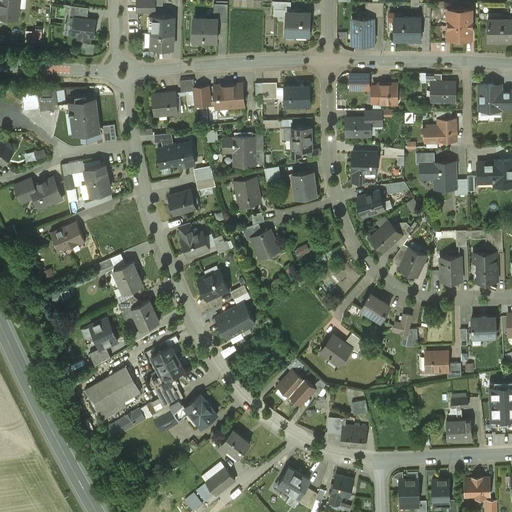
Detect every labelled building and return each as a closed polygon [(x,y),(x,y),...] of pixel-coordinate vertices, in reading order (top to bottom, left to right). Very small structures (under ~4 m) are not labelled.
[(19,0),(0,0),(0,16),(17,18),(17,14),(19,14),(20,13),(20,9),(19,8),(18,8),(19,0)] [(154,0),(136,0),(137,11),(155,11),(154,0)] [(291,1),(274,0),(274,15),(286,16),(287,10),(290,10),(291,1)] [(384,1),(365,0),(365,13),(372,13),(372,16),(374,16),(384,16),(384,1)] [(431,1),(423,1),(423,16),(431,16),(431,1)] [(228,3),(215,2),(214,18),(217,18),(217,21),(227,21),(228,3)] [(89,6),(71,4),(70,15),(74,15),(87,16),(89,6)] [(472,8),(448,8),(447,37),(471,37),(472,8)] [(290,10),(287,10),(286,16),(286,33),(287,33),(287,30),(296,31),(296,32),(309,32),(308,34),(309,34),(310,11),(290,10)] [(365,16),(352,15),(352,42),(374,42),(374,16),(372,16),(372,13),(365,13),(365,16)] [(87,16),(74,15),(72,34),(79,35),(79,36),(87,37),(87,36),(94,37),(96,18),(87,16)] [(175,16),(152,15),(151,47),(173,47),(175,16)] [(420,15),(402,15),(402,19),(394,19),(394,38),(421,37),(420,15)] [(214,18),(194,17),(193,38),(194,38),(194,36),(203,36),(203,38),(205,38),(205,36),(216,37),(216,39),(217,39),(217,21),(217,18),(214,18)] [(511,18),(488,18),(488,39),(511,39),(511,18)] [(36,24),(36,29),(26,29),(26,42),(43,42),(43,24),(36,24)] [(296,31),(287,30),(287,33),(286,33),(284,34),(284,37),(285,38),(294,39),(296,37),(296,32),(296,31)] [(88,41),(86,50),(93,52),(95,43),(88,41)] [(368,72),(350,72),(350,89),(368,89),(368,72)] [(441,73),(425,73),(425,81),(433,81),(441,81),(441,73)] [(194,78),(180,79),(181,91),(195,90),(194,86),(194,78)] [(441,81),(433,81),(433,100),(435,100),(437,102),(444,102),(446,100),(455,100),(455,90),(454,90),(455,81),(441,81)] [(276,82),(262,82),(262,94),(262,95),(262,98),(277,98),(276,82)] [(397,82),(380,82),(380,85),(372,85),(372,90),(370,92),(370,99),(372,102),(382,102),(397,102),(397,82)] [(242,83),(217,85),(217,86),(215,88),(215,93),(217,95),(217,97),(218,97),(219,106),(244,104),(242,83)] [(501,83),(479,84),(479,108),(481,108),(494,108),(501,108),(501,107),(511,107),(511,89),(501,89),(501,83)] [(310,104),(310,84),(284,85),(284,104),(299,104),(299,103),(309,103),(309,104),(310,104)] [(56,86),(37,85),(40,106),(58,103),(56,86)] [(208,85),(194,86),(195,90),(196,104),(209,103),(208,85)] [(175,91),(155,93),(156,104),(153,106),(154,110),(156,112),(157,114),(177,112),(175,91)] [(95,97),(72,100),(77,132),(99,129),(95,97)] [(381,108),(365,108),(365,116),(370,116),(370,120),(381,120),(381,108)] [(452,110),(433,110),(433,119),(437,119),(437,118),(452,118),(452,110)] [(365,116),(346,117),(346,135),(370,135),(370,120),(370,116),(365,116)] [(281,118),(263,118),(263,127),(281,126),(281,118)] [(452,118),(437,118),(437,119),(438,129),(428,130),(427,128),(426,127),(425,127),(424,127),(423,127),(423,128),(422,128),(422,129),(422,130),(422,131),(423,132),(424,133),(425,133),(425,141),(439,141),(438,139),(456,139),(456,118),(452,118)] [(106,140),(117,138),(115,122),(103,124),(106,140)] [(311,125),(291,126),(292,148),(292,149),(300,149),(308,148),(311,148),(311,125)] [(206,128),(207,139),(218,139),(217,127),(206,128)] [(171,132),(154,133),(155,141),(163,140),(164,146),(174,144),(173,139),(169,139),(168,132),(171,132)] [(263,133),(252,133),(252,136),(253,136),(254,149),(264,149),(263,133)] [(252,136),(234,136),(234,137),(223,138),(224,149),(234,149),(234,163),(254,163),(254,149),(253,136),(252,136)] [(14,148),(0,138),(0,159),(4,162),(14,148)] [(190,141),(174,144),(177,163),(184,162),(185,165),(195,164),(190,141)] [(164,146),(157,147),(161,166),(177,163),(174,144),(164,146)] [(404,148),(384,146),(384,155),(398,155),(404,155),(404,148)] [(376,151),(353,150),(352,171),(354,171),(353,180),(363,180),(363,171),(376,171),(376,151)] [(434,152),(416,152),(416,157),(421,157),(421,162),(434,162),(434,161),(434,152)] [(511,158),(494,159),(494,161),(477,162),(478,182),(479,182),(478,179),(494,179),(494,185),(511,184),(511,158)] [(434,161),(434,162),(421,162),(420,162),(420,177),(435,177),(435,188),(455,187),(456,187),(455,178),(455,161),(434,161)] [(105,163),(84,168),(90,194),(110,189),(107,178),(108,177),(105,163)] [(279,165),(264,167),(266,181),(281,178),(279,165)] [(211,169),(194,173),(196,180),(213,177),(211,169)] [(313,170),(292,172),(295,197),(316,194),(313,170)] [(256,175),(235,179),(235,180),(236,180),(241,204),(240,204),(240,205),(261,201),(261,200),(259,200),(257,185),(258,185),(256,175)] [(475,175),(467,175),(467,178),(468,190),(475,190),(475,175)] [(31,176),(14,183),(20,196),(32,191),(30,185),(34,184),(31,176)] [(34,184),(30,185),(32,191),(39,207),(62,197),(53,176),(34,184)] [(213,177),(196,180),(198,188),(215,185),(213,177)] [(467,178),(455,178),(456,187),(455,187),(455,194),(468,193),(468,190),(467,190),(467,178)] [(405,180),(387,183),(388,190),(409,187),(405,180)] [(191,188),(168,195),(173,213),(196,207),(193,197),(191,188)] [(378,190),(356,196),(362,215),(384,208),(378,190)] [(263,211),(251,213),(253,224),(259,222),(265,220),(263,211)] [(76,221),(68,224),(67,223),(63,225),(72,244),(79,242),(81,242),(85,240),(76,219),(75,219),(76,221)] [(399,231),(389,219),(371,236),(384,250),(395,240),(402,234),(399,231)] [(203,230),(192,234),(190,227),(192,227),(190,220),(178,224),(182,237),(182,238),(188,255),(209,247),(203,230)] [(253,224),(242,227),(247,239),(254,236),(263,232),(259,222),(253,224)] [(60,226),(59,228),(52,231),(51,230),(50,230),(59,251),(64,249),(65,247),(72,244),(63,225),(60,226)] [(410,234),(404,227),(399,231),(402,234),(395,240),(401,246),(410,234)] [(495,228),(466,229),(467,237),(487,236),(487,247),(496,247),(495,228)] [(263,232),(254,236),(259,248),(262,246),(266,255),(279,249),(275,240),(275,238),(275,237),(274,236),(273,235),(270,229),(263,232)] [(467,237),(466,229),(458,229),(459,245),(467,245),(467,237)] [(222,234),(213,238),(216,244),(224,241),(222,234)] [(224,241),(216,244),(219,252),(230,248),(227,240),(224,241)] [(298,255),(311,250),(307,242),(295,248),(298,255)] [(426,254),(409,246),(407,252),(401,265),(400,267),(417,275),(426,254)] [(399,249),(391,261),(401,265),(407,252),(399,249)] [(497,252),(474,252),(474,261),(476,261),(476,278),(475,278),(475,279),(498,278),(498,277),(497,277),(496,259),(497,259),(497,252)] [(460,254),(440,255),(441,280),(461,279),(460,254)] [(111,256),(94,263),(98,271),(114,264),(111,256)] [(132,260),(113,268),(124,292),(143,284),(132,260)] [(219,267),(198,277),(208,298),(229,288),(219,267)] [(244,283),(231,290),(234,297),(247,290),(244,283)] [(390,304),(371,292),(362,307),(381,319),(390,304)] [(134,295),(119,302),(122,309),(130,305),(131,307),(138,304),(134,295)] [(138,304),(131,307),(141,329),(160,321),(150,299),(138,304)] [(244,301),(229,309),(240,330),(255,322),(244,301)] [(229,309),(216,316),(227,337),(240,330),(229,309)] [(403,313),(401,322),(396,320),(394,329),(408,332),(409,327),(410,327),(411,317),(412,315),(403,313)] [(495,315),(471,316),(472,333),(480,333),(480,334),(496,333),(495,315)] [(118,340),(108,316),(106,317),(107,317),(92,324),(92,323),(90,324),(91,326),(100,347),(100,348),(101,347),(106,345),(116,340),(117,341),(118,340)] [(417,327),(409,327),(408,332),(406,345),(418,344),(417,327)] [(352,331),(345,341),(355,349),(358,351),(365,341),(352,331)] [(345,341),(334,333),(321,351),(339,364),(341,363),(352,348),(354,350),(355,349),(345,341)] [(171,344),(151,354),(152,354),(161,371),(158,373),(159,375),(162,373),(164,378),(174,373),(184,368),(171,344)] [(111,356),(106,345),(101,347),(100,348),(100,347),(90,351),(95,365),(111,356)] [(448,361),(447,349),(425,350),(426,369),(447,369),(448,369),(448,361)] [(304,364),(295,357),(287,365),(291,369),(293,368),(297,371),(304,364)] [(461,361),(448,361),(448,369),(447,369),(447,376),(461,374),(461,361)] [(474,369),(474,362),(465,362),(466,370),(474,369)] [(126,364),(85,388),(100,414),(100,413),(103,419),(127,405),(124,400),(141,390),(126,364)] [(291,369),(278,384),(289,394),(290,394),(290,393),(304,378),(303,377),(297,371),(293,368),(291,369)] [(174,373),(164,378),(162,373),(159,375),(151,379),(165,406),(169,403),(173,401),(168,392),(178,387),(174,373)] [(304,378),(290,393),(290,394),(301,403),(311,391),(315,387),(313,385),(304,377),(303,377),(304,378)] [(320,377),(313,385),(315,387),(311,391),(316,396),(326,383),(320,377)] [(511,379),(490,381),(491,423),(511,421),(511,379)] [(178,387),(168,392),(173,401),(183,396),(178,387)] [(200,392),(185,405),(201,425),(217,412),(200,392)] [(467,394),(451,395),(451,404),(468,403),(467,394)] [(365,399),(352,401),(354,414),(368,411),(365,399)] [(151,400),(146,402),(151,413),(157,410),(151,400)] [(146,402),(107,425),(113,436),(145,417),(149,415),(148,415),(152,413),(151,413),(146,402)] [(165,406),(152,413),(162,429),(179,420),(169,403),(165,406)] [(336,416),(329,416),(327,431),(334,431),(336,416)] [(355,425),(344,424),(345,417),(336,416),(334,431),(342,432),(341,443),(353,444),(355,425)] [(470,417),(446,419),(447,438),(472,436),(470,417)] [(367,425),(358,425),(359,423),(355,423),(355,425),(353,444),(365,446),(367,425)] [(250,442),(232,428),(221,442),(239,456),(250,442)] [(200,446),(193,438),(188,442),(196,450),(200,446)] [(310,478),(289,465),(278,483),(299,496),(306,485),(310,478)] [(226,466),(206,481),(215,493),(235,478),(226,466)] [(354,478),(336,473),(331,490),(332,490),(342,493),(350,494),(354,478)] [(481,474),(481,475),(473,476),(473,475),(472,475),(472,476),(465,477),(465,494),(475,494),(475,496),(485,496),(485,494),(489,494),(489,476),(481,476),(481,474)] [(449,478),(431,478),(432,507),(449,507),(449,511),(456,511),(456,499),(450,499),(449,478)] [(419,479),(399,479),(400,508),(417,508),(416,511),(425,511),(426,501),(419,501),(419,479)] [(318,492),(306,485),(299,496),(297,499),(312,508),(316,498),(318,492)] [(325,490),(320,488),(318,492),(316,498),(321,500),(325,490)] [(342,493),(332,490),(329,501),(340,503),(342,493)] [(496,499),(487,499),(487,511),(495,511),(496,511),(496,506),(496,499)] [(340,503),(329,501),(328,505),(344,509),(345,504),(340,503)]
